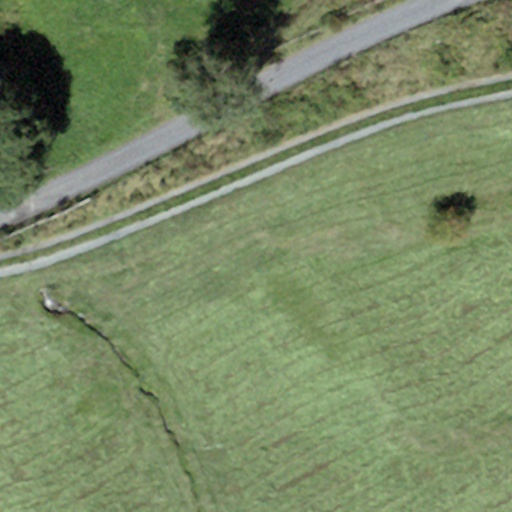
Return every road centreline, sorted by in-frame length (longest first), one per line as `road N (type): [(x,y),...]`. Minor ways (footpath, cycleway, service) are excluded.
road 1 (track): [(0,261),(106,227),(370,118),(511,81)]
road 2 (track): [(471,0),(341,43),(0,219)]
